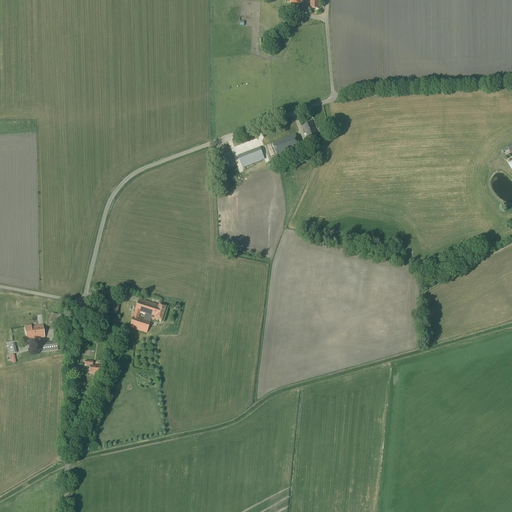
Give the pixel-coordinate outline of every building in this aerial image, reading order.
[(319,9),(318,0),(310,0),(311,9),(319,9)] [(309,141),(317,137),(311,123),(303,126),(307,136),(309,141)] [(291,155),(290,152),(301,148),(295,134),(272,143),(278,157),(286,154),(286,156),(291,155)] [(242,168),(265,160),(260,147),(256,149),(237,156),(242,168)] [(292,167),(310,161),(307,153),(290,160),(291,164),(292,167)] [(118,302),(118,298),(112,297),(112,301),(109,300),(106,314),(109,314),(107,330),(117,330),(118,318),(117,318),(118,315),(117,315),(119,302),(118,302)] [(159,305),(139,299),(129,328),(147,334),(151,319),(154,320),(161,322),(166,307),(159,305)] [(63,328),(66,318),(52,313),(49,323),(63,328)] [(45,338),(43,326),(31,327),(31,326),(24,327),(26,341),(45,338)] [(43,353),(58,351),(57,343),(42,345),(43,353)] [(10,355),(16,353),(14,344),(8,346),(10,355)] [(99,374),(99,367),(92,366),(93,362),(85,361),(84,366),(90,366),(90,373),(99,374)]
